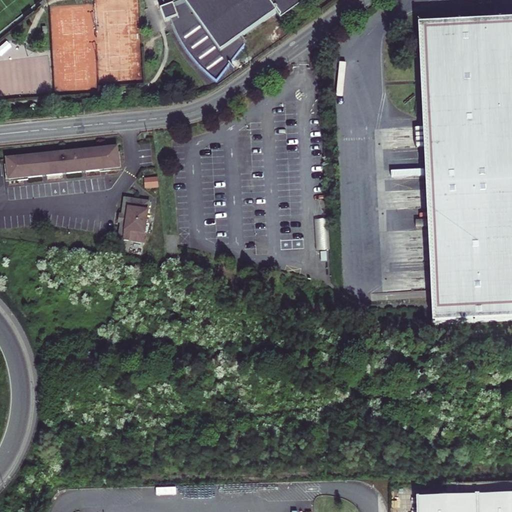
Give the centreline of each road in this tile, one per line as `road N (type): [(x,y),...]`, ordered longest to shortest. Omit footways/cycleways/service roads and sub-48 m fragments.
road 1 (tertiary): [(0,134),(194,112),(360,0)]
road 2 (unknown): [(229,129),(201,152),(196,177),(204,245),(236,255)]
road 3 (unknown): [(280,263),(259,108)]
road 4 (primary): [(0,469),(24,406),(18,358),(0,322)]
